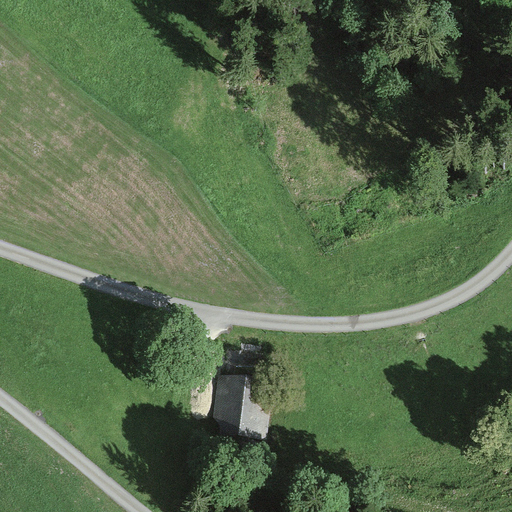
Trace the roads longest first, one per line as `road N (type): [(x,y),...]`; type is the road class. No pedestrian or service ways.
road 1 (track): [(0,248),(149,299),(326,325),(392,319),(445,302),(511,252)]
road 2 (track): [(0,394),(154,511)]
